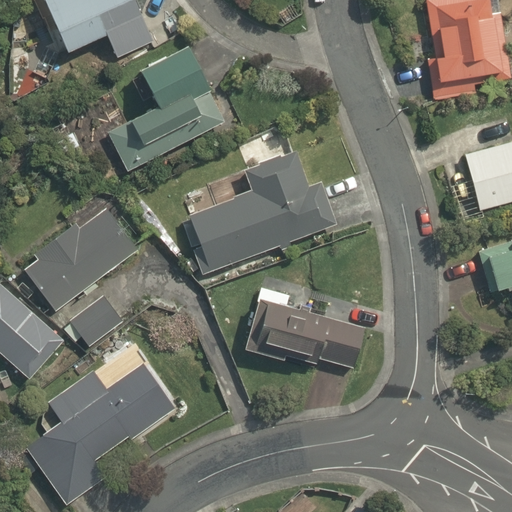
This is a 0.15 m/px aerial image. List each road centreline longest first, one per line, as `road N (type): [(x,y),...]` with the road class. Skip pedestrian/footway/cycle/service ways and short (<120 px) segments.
road 1 (residential): [(393,422),(417,378),(405,211),(350,69)]
road 2 (residential): [(153,511),(174,492),(238,463),(371,436),(393,422)]
road 3 (residential): [(350,69),(272,48),(204,0)]
road 4 (residential): [(511,497),(393,422)]
